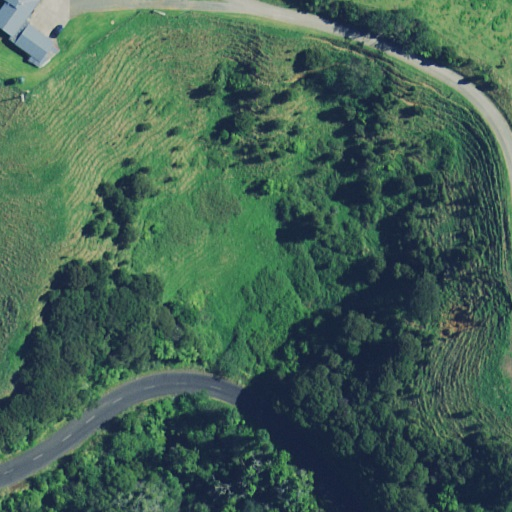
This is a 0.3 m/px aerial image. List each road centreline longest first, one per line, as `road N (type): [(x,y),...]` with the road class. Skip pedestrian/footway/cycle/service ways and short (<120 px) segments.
road 1 (unclassified): [(0,477),(45,458),(138,393),(174,382),(208,385),(265,416),(350,511)]
road 2 (unclassified): [(252,0),(462,81),(511,242)]
